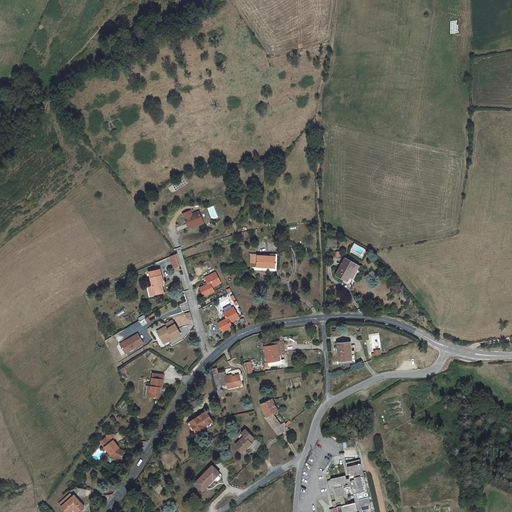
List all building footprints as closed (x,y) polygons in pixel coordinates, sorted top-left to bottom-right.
[(193,214),(187,217),(193,231),(209,224),(205,214),(195,218),(193,214)] [(176,255),(169,257),(173,269),(180,266),(176,255)] [(280,270),(280,258),(264,258),(264,265),(263,270),(280,270)] [(358,267),(346,259),(336,274),(345,279),(346,277),(350,280),(358,267)] [(147,288),(148,293),(154,292),(155,296),(162,294),(160,285),(163,285),(160,270),(149,272),(151,287),(147,288)] [(215,289),(207,292),(210,301),(221,296),(219,292),(228,288),(224,278),(213,282),(215,289)] [(232,293),(218,300),(223,311),(238,305),(232,293)] [(239,308),(228,314),(231,320),(222,324),(226,332),(236,327),(235,323),(244,319),(239,308)] [(182,336),(174,320),(166,325),(167,327),(158,331),(164,342),(172,338),(173,340),(174,340),(182,336)] [(137,335),(118,345),(124,354),(142,344),(137,335)] [(266,344),(267,349),(269,349),(282,348),(283,360),(289,360),(288,342),(266,344)] [(352,363),(351,344),(338,344),(340,362),(352,363)] [(282,348),(269,349),(271,367),(272,371),(286,369),(285,365),(283,365),(283,360),(282,348)] [(253,366),(248,366),(250,377),(256,377),(253,366)] [(229,375),(223,377),(226,389),(232,388),(233,392),(246,389),(243,379),(231,382),(229,375)] [(158,378),(156,389),(153,401),(163,403),(164,397),(164,393),(165,393),(166,393),(169,380),(158,378)] [(291,433),(287,426),(283,428),(277,416),(281,414),(274,401),(263,406),(271,419),(269,420),(281,441),(283,439),(291,433)] [(215,425),(209,416),(191,425),(198,438),(207,433),(206,430),(215,425)] [(260,443),(251,436),(245,443),(248,446),(244,451),(251,457),(254,453),(253,452),(258,447),(257,446),(260,443)] [(108,446),(110,450),(119,444),(119,438),(113,438),(113,441),(111,442),(111,443),(107,443),(107,447),(108,446)] [(344,458),(357,457),(356,440),(343,441),(344,458)] [(110,450),(117,459),(116,461),(124,465),(130,455),(126,453),(119,444),(110,450)] [(371,511),(360,462),(347,465),(351,480),(348,481),(347,478),(329,482),(332,496),(334,495),(336,503),(333,504),(334,510),(330,511),(371,511)] [(210,473),(197,486),(205,494),(211,488),(216,483),(218,485),(219,485),(220,485),(224,481),(225,480),(224,478),(215,469),(210,473)] [(91,511),(92,511),(82,500),(80,502),(78,499),(71,505),(73,508),(70,511),(69,511),(91,511)]
